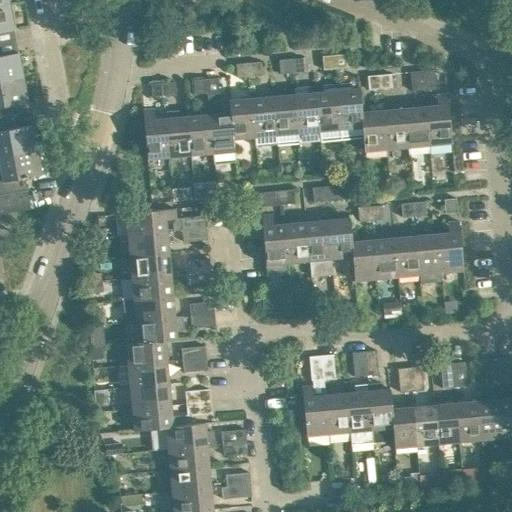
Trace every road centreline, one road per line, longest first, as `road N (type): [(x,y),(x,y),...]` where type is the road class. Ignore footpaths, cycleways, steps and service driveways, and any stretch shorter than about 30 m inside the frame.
road 1 (residential): [(240,336),(300,328),(352,342),(485,332),(505,322),(510,296),(487,65),(452,42),(344,0)]
road 2 (residential): [(0,418),(100,125)]
road 3 (residential): [(266,511),(258,413),(240,336)]
road 4 (residential): [(100,125),(69,120),(60,107),(40,0)]
road 5 (residential): [(100,125),(118,0)]
road 6 (residential): [(240,336),(225,211)]
